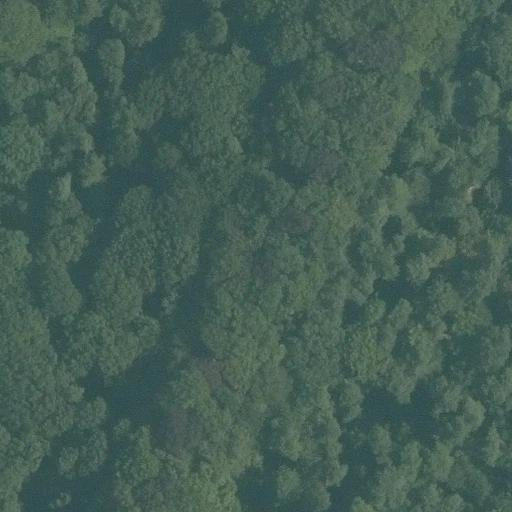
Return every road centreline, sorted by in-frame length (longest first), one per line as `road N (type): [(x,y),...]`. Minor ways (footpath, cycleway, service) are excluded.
road 1 (track): [(397,0),(237,358)]
road 2 (track): [(511,318),(237,358)]
road 3 (track): [(237,358),(166,511)]
